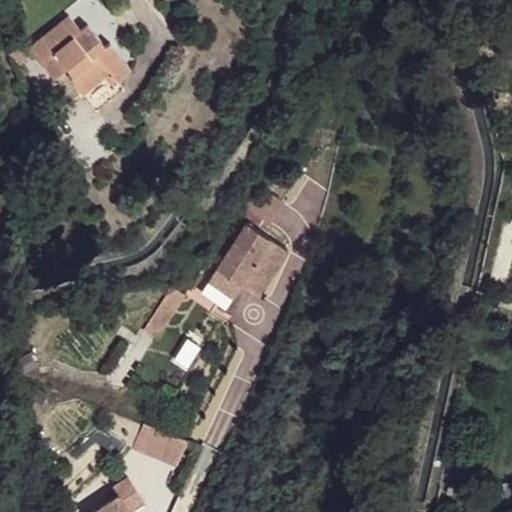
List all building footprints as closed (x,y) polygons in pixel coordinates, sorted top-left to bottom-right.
[(66,16),(33,49),(63,83),(76,73),(84,80),(122,57),(108,42),(94,52),(91,41),(66,16)] [(122,57),(84,80),(92,89),(110,71),(116,79),(130,65),(122,57)] [(83,94),(92,103),(124,84),(116,79),(110,71),(92,89),(83,94)] [(289,247),(249,219),(220,262),(245,278),(261,289),(289,247)] [(245,278),(220,262),(211,275),(237,291),(245,278)] [(179,466),(189,440),(143,422),(133,448),(179,466)] [(107,489),(73,511),(123,511),(118,505),(133,495),(116,470),(101,480),(107,489)]
